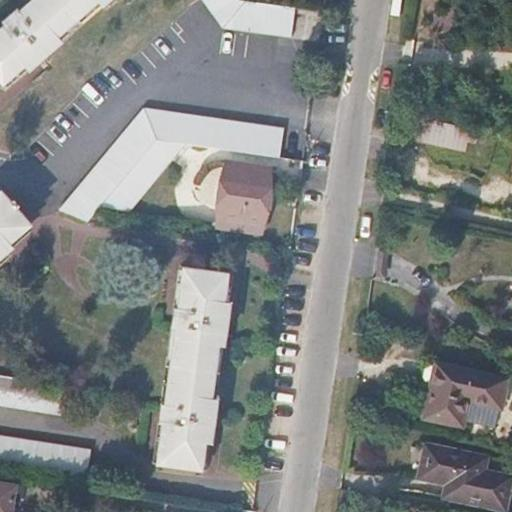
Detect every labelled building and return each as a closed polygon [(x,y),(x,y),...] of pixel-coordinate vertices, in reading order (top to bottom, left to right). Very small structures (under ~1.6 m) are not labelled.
[(35,0),(18,16),(15,12),(4,21),(6,25),(0,30),(0,79),(3,84),(29,61),(34,66),(67,35),(64,31),(97,1),(101,5),(107,0),(35,0)] [(202,0),(225,26),(291,37),(295,8),(245,0),(202,0)] [(189,138),(307,158),(310,132),(145,103),(60,206),(85,217),(88,214),(98,201),(156,133),(189,138)] [(468,127),(427,118),(423,139),(463,148),(468,127)] [(130,208),(189,138),(156,133),(98,201),(130,208)] [(269,164),(226,156),(213,220),(259,228),(269,164)] [(0,258),(10,247),(6,243),(24,224),(0,201),(0,258)] [(228,272),(186,265),(179,308),(175,307),(173,322),(177,323),(165,401),(161,401),(160,416),(162,417),(157,458),(199,466),(203,440),(210,440),(217,393),(210,392),(216,352),(222,352),(229,305),(224,304),(228,272)] [(509,379),(436,364),(425,418),(465,426),(470,403),(503,410),(509,379)] [(0,403),(62,413),(67,383),(0,372),(0,403)] [(0,466),(17,469),(85,482),(89,450),(0,433),(0,466)] [(444,483),(441,497),(506,511),(511,479),(511,476),(485,471),(487,456),(424,444),(418,477),(444,483)] [(0,511),(10,511),(15,486),(0,483),(0,511)]
